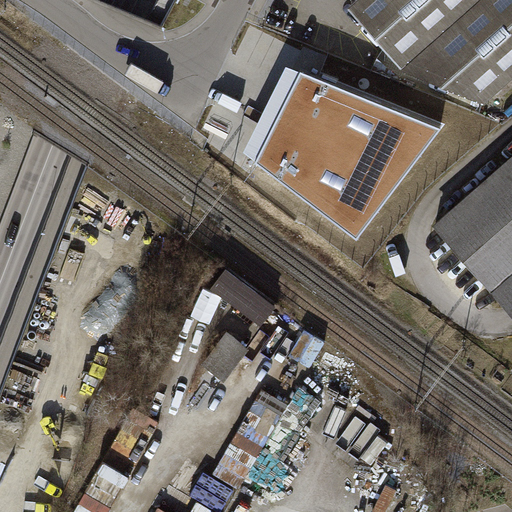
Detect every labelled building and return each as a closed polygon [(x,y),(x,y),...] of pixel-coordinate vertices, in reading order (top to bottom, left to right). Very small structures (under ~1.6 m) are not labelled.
[(511,0),(351,0),(348,3),(404,67),(479,102),(511,73),(511,0)] [(441,123),(302,67),(257,154),(360,232),(441,123)] [(511,152),(424,230),(511,328),(511,152)] [(212,296),(266,327),(281,301),(227,270),(212,296)] [(223,376),(246,346),(228,332),(205,362),(223,376)] [(122,456),(140,465),(153,437),(135,428),(122,456)]
